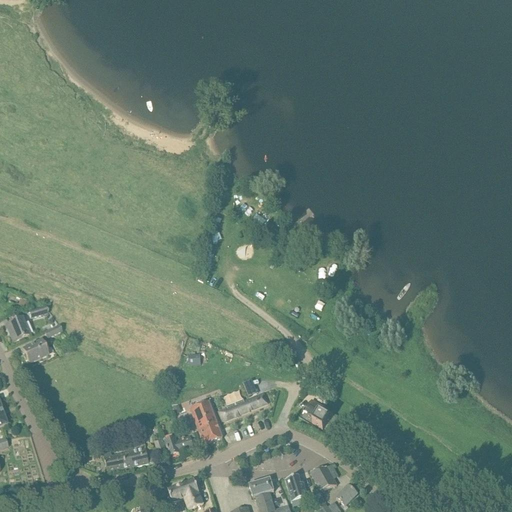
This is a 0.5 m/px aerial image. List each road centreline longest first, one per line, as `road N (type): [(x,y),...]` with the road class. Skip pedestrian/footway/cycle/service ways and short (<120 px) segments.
road 1 (residential): [(0,353),(56,467),(86,490)]
road 2 (residential): [(203,464),(230,474),(280,474),(308,468),(328,452)]
road 3 (track): [(240,297),(302,355),(306,374),(296,391)]
